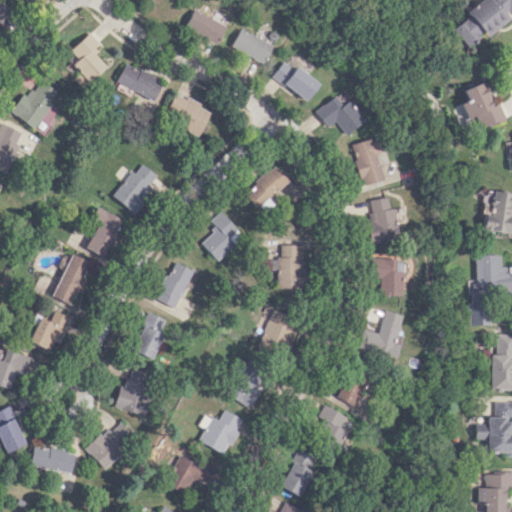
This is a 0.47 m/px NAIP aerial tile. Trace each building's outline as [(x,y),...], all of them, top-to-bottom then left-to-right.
[(451,28),(465,46),(482,33),(484,36),(507,19),(503,15),(511,7),(511,0),(478,0),(463,12),(467,16),(451,28)] [(0,19),(9,11),(0,2),(0,19)] [(215,44),(225,26),(194,8),(184,26),(215,44)] [(271,45),(240,27),(230,46),(261,63),(271,45)] [(105,65),(91,48),(97,43),(88,32),(68,49),(76,59),(69,66),(84,83),(105,65)] [(316,81),(281,59),(270,77),(305,99),(316,81)] [(113,87),(124,93),(125,90),(150,103),(161,81),(125,62),(113,87)] [(31,128),(56,92),(36,77),(10,113),(31,128)] [(502,119),(496,103),(490,105),(481,81),(460,89),(465,101),(462,102),(472,130),(502,119)] [(196,135),(209,110),(174,92),(161,116),(196,135)] [(332,121),(342,134),(361,121),(343,98),(338,102),(333,95),(312,110),(324,127),(332,121)] [(0,170),(2,172),(21,132),(0,122),(0,170)] [(348,144),(360,185),(380,179),(373,153),(375,152),(371,137),(348,144)] [(128,212),(158,179),(139,162),(109,195),(128,212)] [(286,179),(272,164),(242,193),(256,208),(286,179)] [(511,216),(511,192),(490,190),(489,195),(481,194),(478,213),(482,214),(480,229),(510,233),(511,216)] [(368,242),(396,238),(394,223),(401,222),(398,207),(386,209),(384,196),(366,199),(368,211),(363,212),(368,242)] [(78,244),(100,257),(121,221),(100,208),(78,244)] [(212,229),(198,242),(214,260),(241,236),(218,211),(205,222),(212,229)] [(275,288),(301,288),(302,244),(279,244),(278,257),(269,257),(269,269),(275,270),(275,288)] [(47,299),(68,309),(89,263),(68,253),(47,299)] [(472,254),(473,279),(466,279),(467,296),(511,295),(511,266),(498,266),(497,254),(472,254)] [(376,295),(401,296),(402,259),(368,258),(367,277),(377,278),(376,295)] [(189,269),(169,261),(154,300),(173,308),(189,269)] [(486,325),(486,302),(465,303),(466,325),(486,325)] [(26,340),(50,351),(66,317),(48,308),(44,316),(38,313),(26,340)] [(284,352),(296,317),(269,308),(257,342),(284,352)] [(400,315),(381,309),(374,332),(359,328),(354,348),(393,359),(397,345),(392,344),(400,315)] [(149,358),(165,320),(145,312),(129,350),(149,358)] [(487,389),(511,389),(511,334),(494,333),(493,353),(488,353),(487,389)] [(0,385),(8,388),(12,372),(23,375),(28,356),(3,349),(0,360),(0,359),(0,385)] [(114,408),(141,415),(152,372),(126,365),(114,408)] [(248,407),(262,377),(238,365),(224,396),(248,407)] [(354,405),(364,376),(346,369),(335,399),(354,405)] [(511,401),(492,401),(492,416),(485,416),(485,425),(473,425),(473,439),(485,439),(485,452),(503,452),(503,456),(511,456),(511,438),(511,437),(508,438),(508,420),(511,420),(511,401)] [(337,445),(350,420),(322,404),(308,429),(337,445)] [(0,408),(0,443),(4,452),(24,443),(6,405),(0,408)] [(196,439),(221,454),(241,419),(222,409),(215,420),(203,413),(196,424),(203,428),(196,439)] [(84,448),(100,467),(133,440),(116,420),(84,448)] [(28,465),(69,473),(74,452),(32,443),(28,465)] [(294,496),(310,473),(305,470),(312,460),(297,450),(276,484),(294,496)] [(167,475),(174,479),(172,483),(179,486),(179,485),(198,495),(209,472),(176,456),(167,475)] [(503,511),(504,487),(511,487),(511,472),(482,471),(481,487),(475,487),(474,503),(482,503),(482,511),(503,511)] [(300,511),(281,501),(275,511),(300,511)] [(170,511),(161,503),(151,511),(170,511)]
